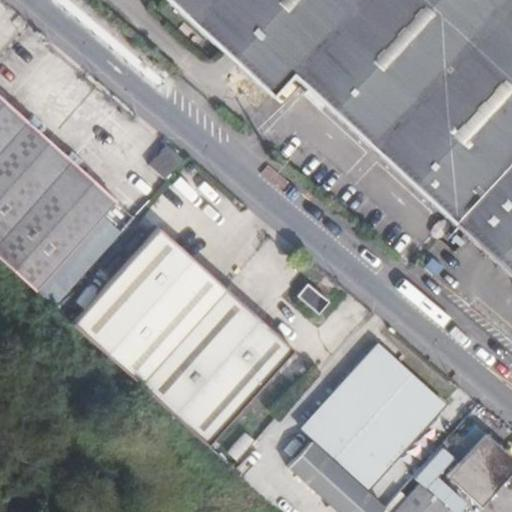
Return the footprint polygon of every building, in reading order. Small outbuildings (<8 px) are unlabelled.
[(511,0),(165,0),(269,94),(290,71),(452,221),(511,156),(511,0)] [(0,100),(0,263),(32,292),(111,202),(0,100)] [(511,156),(452,221),(511,276),(511,156)] [(158,222),(64,321),(134,383),(225,285),(158,222)] [(328,300),(307,280),(297,291),(317,311),(328,300)] [(291,347),(225,285),(134,383),(202,444),(291,347)] [(444,405),(377,343),(299,426),(365,489),(444,405)] [(511,467),(511,439),(493,422),(455,466),(488,495),(511,467)] [(334,511),(378,511),(381,509),(308,440),(285,465),(334,511)]
